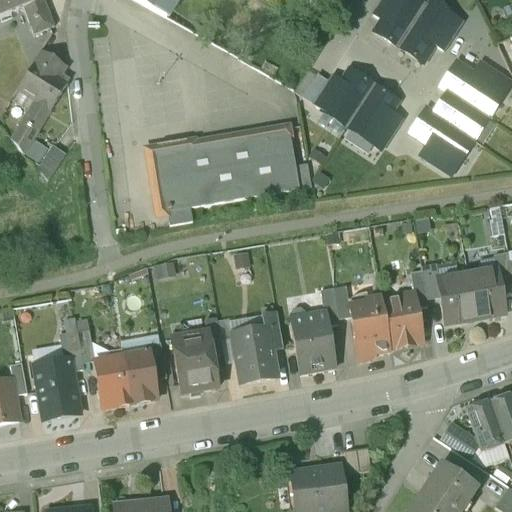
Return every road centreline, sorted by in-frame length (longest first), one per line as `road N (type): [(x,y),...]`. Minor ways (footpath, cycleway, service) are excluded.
road 1 (residential): [(0,463),(434,388)]
road 2 (residential): [(89,0),(86,81),(110,268)]
road 3 (residential): [(376,511),(428,427),(434,388)]
